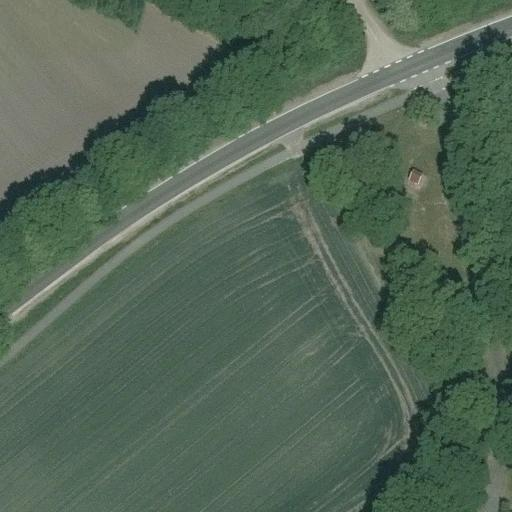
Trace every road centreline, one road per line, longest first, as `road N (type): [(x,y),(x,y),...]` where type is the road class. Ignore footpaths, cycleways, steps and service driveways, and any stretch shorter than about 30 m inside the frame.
road 1 (tertiary): [(0,311),(208,166),(404,70)]
road 2 (unclassified): [(511,138),(404,70)]
